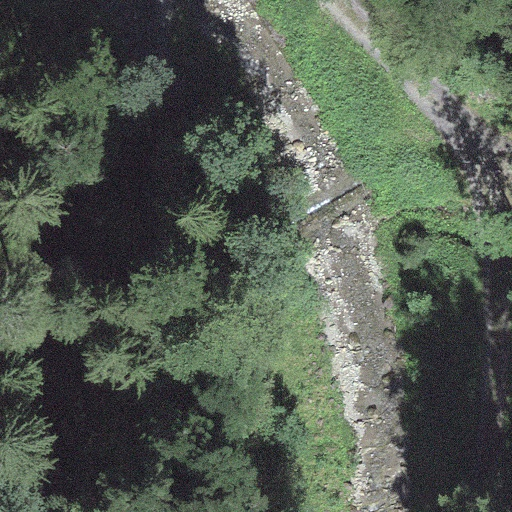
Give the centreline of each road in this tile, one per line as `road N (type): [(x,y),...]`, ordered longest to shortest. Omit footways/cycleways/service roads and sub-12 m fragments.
road 1 (track): [(486,151),(496,179),(498,279),(484,511)]
road 2 (track): [(335,0),(486,151)]
